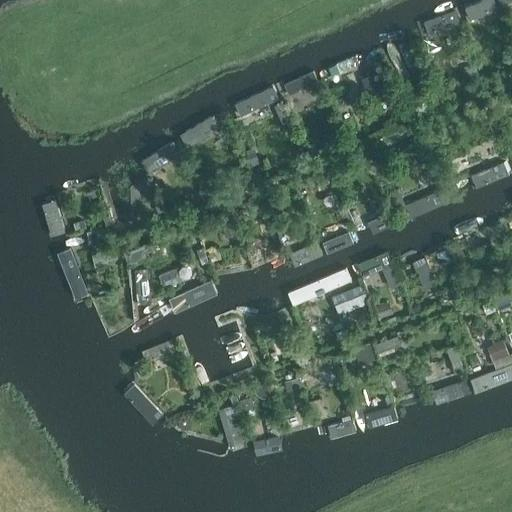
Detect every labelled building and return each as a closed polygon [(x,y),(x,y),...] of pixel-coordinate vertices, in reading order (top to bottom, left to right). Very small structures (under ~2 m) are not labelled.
[(427,255),(414,260),(427,289),(439,283),(427,255)] [(151,268),(139,268),(139,303),(150,303),(151,268)] [(162,272),(165,283),(182,279),(180,268),(162,272)] [(358,285),(336,294),(343,309),(364,299),(358,285)] [(395,314),(390,302),(377,307),(382,319),(395,314)] [(487,345),(494,360),(510,354),(503,339),(487,345)] [(354,347),(358,365),(378,361),(374,343),(354,347)]
